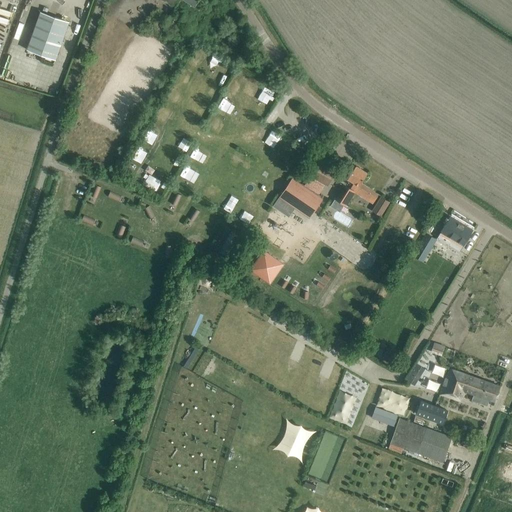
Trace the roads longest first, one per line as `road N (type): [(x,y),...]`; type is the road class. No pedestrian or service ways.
road 1 (unclassified): [(511,236),(316,107),(238,0)]
road 2 (unclassified): [(0,315),(102,0)]
